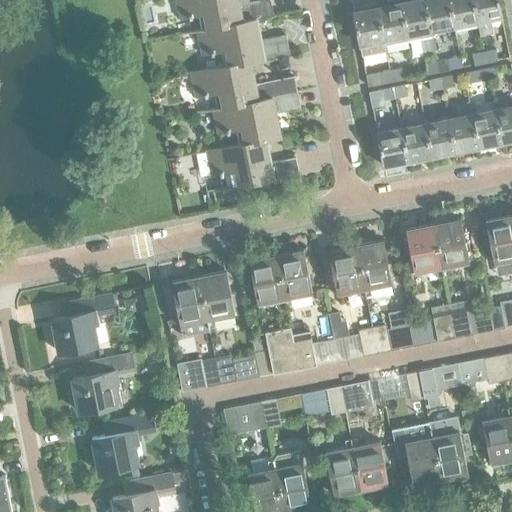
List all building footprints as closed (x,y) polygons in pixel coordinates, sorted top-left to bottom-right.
[(204,28),(261,17),(275,14),(272,0),(264,0),(247,3),(246,0),(177,0),(181,17),(201,13),(204,28)] [(352,9),(361,53),(385,48),(384,38),(377,4),(376,4),(375,0),(374,0),(362,3),(363,7),(352,9)] [(377,4),(384,38),(406,34),(407,40),(409,40),(400,0),(386,0),(387,2),(377,4)] [(400,0),(409,40),(431,35),(429,29),(432,29),(426,0),(400,0)] [(456,24),(450,0),(426,0),(432,29),(456,24)] [(450,0),(456,24),(476,20),(479,35),(482,35),(474,0),(450,0)] [(499,0),(474,0),(482,35),(491,33),(488,17),(502,15),(499,0)] [(226,65),(251,60),(290,52),(286,33),(265,38),(261,17),(204,28),(198,29),(203,54),(223,50),(226,65)] [(484,49),(486,61),(498,58),(495,47),(484,49)] [(486,61),(484,49),(472,51),(474,63),(486,61)] [(447,58),(436,60),(438,72),(450,69),(447,58)] [(219,107),(298,92),(295,76),(255,83),(251,60),(226,65),(192,71),(197,96),(216,93),(219,107)] [(438,72),(436,60),(424,63),(426,74),(438,72)] [(487,66),(489,77),(501,75),(499,64),(487,66)] [(389,68),(392,79),(403,77),(401,66),(389,68)] [(489,77),(487,66),(475,68),(477,80),(489,77)] [(392,79),(389,68),(365,73),(367,84),(392,79)] [(451,75),(439,77),(442,88),(453,85),(451,75)] [(442,88),(439,77),(428,80),(430,90),(442,88)] [(393,85),(395,96),(407,94),(405,83),(393,85)] [(395,96),(393,85),(381,87),(383,98),(395,96)] [(241,144),(266,139),(280,136),(276,113),(301,108),(298,92),(219,107),(213,108),(218,133),(238,129),(241,144)] [(503,142),(511,139),(511,103),(496,107),(503,142)] [(496,107),(473,111),(481,146),(503,142),(496,107)] [(473,111),(450,116),(457,151),(481,146),(473,111)] [(425,121),(433,156),(457,151),(450,116),(425,121)] [(425,121),(402,125),(409,160),(433,156),(425,121)] [(377,131),(384,166),(409,160),(402,125),(377,131)] [(284,146),(291,144),(289,136),(282,137),(284,146)] [(266,139),(241,144),(207,151),(211,175),(231,171),(234,186),(273,179),(273,182),(300,177),(296,157),(270,162),(266,139)] [(511,212),(485,218),(494,261),(511,257),(511,212)] [(461,216),(434,222),(442,266),(470,260),(461,216)] [(414,271),(442,266),(434,222),(406,227),(414,271)] [(383,238),(356,244),(365,287),(391,282),(383,238)] [(338,293),(365,287),(356,244),(329,249),(338,293)] [(303,247),(276,253),(285,296),(312,291),(303,247)] [(257,301),(285,296),(276,253),(248,258),(257,301)] [(226,268),(199,274),(208,317),(235,312),(226,268)] [(181,323),(208,317),(199,274),(172,279),(181,323)] [(71,299),(74,311),(52,315),(59,350),(94,343),(90,323),(98,322),(96,313),(114,309),(111,291),(71,299)] [(134,298),(125,300),(127,310),(133,308),(136,305),(134,298)] [(511,298),(501,301),(505,326),(511,324),(511,298)] [(466,299),(450,302),(457,336),(473,333),(466,299)] [(432,306),(438,340),(457,336),(450,302),(432,306)] [(386,323),(372,325),(378,351),(391,349),(386,323)] [(293,334),(291,325),(265,331),(273,372),(299,367),(293,334)] [(359,328),(364,354),(378,351),(372,325),(359,328)] [(309,330),(293,334),(299,367),(316,363),(309,330)] [(511,350),(498,354),(503,379),(511,376),(511,350)] [(121,381),(110,384),(110,382),(119,380),(117,372),(135,368),(131,351),(92,359),(94,371),(73,376),(79,409),(124,400),(121,381)] [(216,357),(221,382),(236,379),(231,354),(216,357)] [(503,379),(498,354),(483,357),(488,382),(503,379)] [(221,382),(216,357),(202,359),(207,385),(221,382)] [(432,366),(418,369),(424,397),(437,394),(432,366)] [(424,397),(418,369),(405,372),(410,399),(424,397)] [(368,379),(340,384),(345,410),(373,405),(368,379)] [(345,410),(340,384),(326,387),(331,413),(345,410)] [(438,395),(426,398),(428,405),(439,403),(438,395)] [(274,397),(261,400),(266,425),(279,422),(274,397)] [(266,425),(261,400),(248,403),(253,428),(266,425)] [(111,418),(114,431),(92,435),(99,469),(133,462),(129,442),(137,441),(135,432),(154,428),(151,411),(111,418)] [(511,457),(511,425),(510,413),(482,418),(490,462),(511,457)] [(459,430),(432,435),(441,479),(468,473),(459,430)] [(413,484),(441,479),(432,435),(404,441),(413,484)] [(379,438),(352,444),(361,488),(388,482),(379,438)] [(333,493),(361,488),(352,444),(325,449),(333,493)] [(311,504),(302,460),(300,449),(276,453),(273,457),(275,466),(283,509),(311,504)] [(255,511),(268,511),(283,509),(275,466),(248,471),(249,475),(242,477),(245,492),(252,491),(255,511)] [(131,479),(134,492),(112,496),(115,511),(150,511),(149,503),(158,501),(156,492),(175,488),(171,471),(131,479)] [(0,474),(0,511),(12,511),(5,473),(0,474)]
